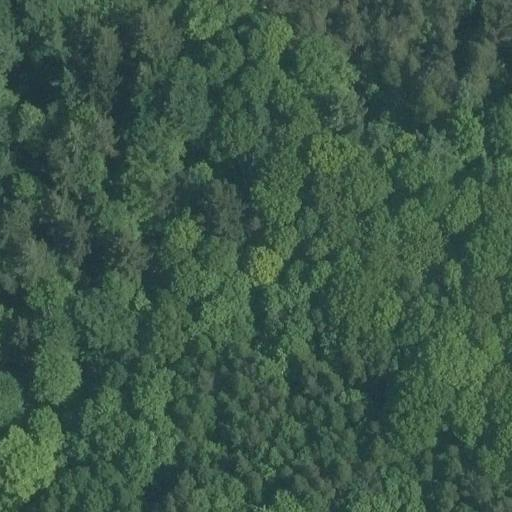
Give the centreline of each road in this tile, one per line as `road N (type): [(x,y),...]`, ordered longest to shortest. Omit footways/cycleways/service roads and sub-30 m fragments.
road 1 (track): [(511,199),(0,2)]
road 2 (unknown): [(511,151),(246,44)]
